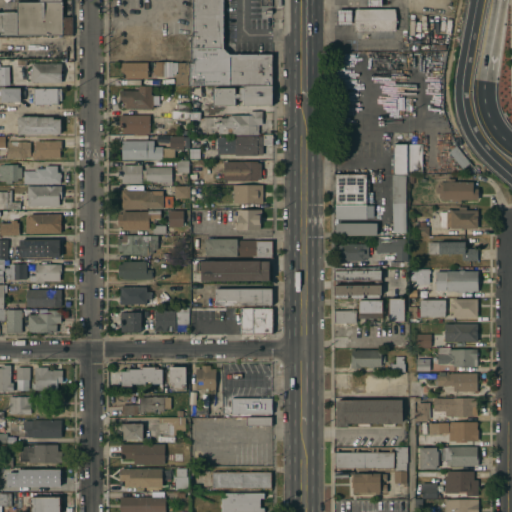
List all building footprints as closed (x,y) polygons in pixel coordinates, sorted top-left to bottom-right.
[(62,0),(62,16),(70,16),(70,34),(0,34),(0,11),(17,11),(17,1),(40,1),(39,0),(62,0)] [(242,85),(242,84),(189,85),(189,62),(192,62),(192,59),(190,59),(189,36),(192,36),(191,0),(221,0),(222,48),(228,54),(271,54),(271,85),(242,85)] [(394,8),(396,19),(395,30),(355,30),(354,19),(355,8),(394,8)] [(351,9),(351,24),(337,24),(336,9),(351,9)] [(23,72),(17,73),(17,65),(16,65),(16,60),(26,60),(26,65),(22,65),(23,72)] [(156,76),(155,61),(177,61),(177,71),(176,71),(176,73),(178,73),(178,62),(188,62),(188,85),(176,85),(176,74),(173,74),(173,76),(156,76)] [(61,63),(61,82),(31,81),(31,79),(30,79),(30,72),(31,72),(31,62),(61,63)] [(148,62),(148,74),(147,74),(147,78),(122,79),(122,72),(120,72),(120,62),(148,62)] [(9,84),(0,84),(0,66),(9,66),(9,84)] [(271,96),(273,96),(273,105),(243,105),(243,100),(238,100),(238,98),(234,98),(234,105),(212,105),(212,99),(210,99),(210,95),(212,95),(212,88),(234,87),(234,93),(239,93),(238,87),(242,87),(242,85),(271,85),(271,96)] [(125,108),(125,102),(120,102),(120,89),(138,89),(138,86),(151,86),(151,94),(159,94),(158,104),(153,104),(153,108),(125,108)] [(20,87),(20,101),(19,101),(19,103),(14,103),(14,101),(1,101),(1,87),(20,87)] [(61,87),(61,100),(58,100),(58,104),(42,104),(42,106),(39,106),(39,104),(33,104),(34,88),(61,87)] [(217,118),(227,118),(227,116),(229,116),(229,115),(248,115),(248,111),(261,111),(261,124),(257,124),(257,134),(230,134),(230,133),(217,133),(217,118)] [(149,114),(149,133),(146,133),(146,134),(132,134),(132,133),(123,133),(123,126),(119,126),(119,114),(149,114)] [(17,134),(17,116),(37,116),(37,117),(52,117),(52,119),(60,119),(60,134),(17,134)] [(154,123),(163,123),(163,135),(154,135),(154,123)] [(272,144),(271,154),(262,154),(262,155),(256,155),(234,155),(234,154),(217,154),(217,137),(234,137),(234,135),(262,136),(262,145),(263,145),(263,135),(271,135),(271,136),(274,136),(274,144),(272,144)] [(169,150),(169,136),(183,136),(183,150),(169,150)] [(199,158),(189,159),(189,149),(189,137),(199,137),(199,158)] [(121,159),(121,140),(153,140),(153,146),(161,146),(161,159),(121,159)] [(26,141),(26,142),(30,142),(30,156),(25,156),(25,158),(6,158),(6,141),(26,141)] [(60,141),(60,150),(59,150),(59,158),(44,158),(44,159),(34,159),(31,159),(31,152),(34,152),(35,141),(60,141)] [(406,172),(406,174),(404,174),(391,174),(390,174),(390,144),(392,144),(392,143),(407,143),(407,172),(406,172)] [(407,143),(421,143),(421,172),(407,172),(407,143)] [(469,162),(463,167),(462,168),(448,152),(455,146),(469,162)] [(188,160),(188,173),(175,172),(176,160),(188,160)] [(256,161),(256,163),(260,163),(260,179),(257,179),(257,180),(223,181),(223,161),(256,161)] [(141,164),(141,183),(120,183),(120,179),(117,179),(117,169),(120,169),(120,164),(141,164)] [(0,165),(17,165),(17,167),(20,167),(21,178),(17,178),(17,181),(11,181),(11,183),(4,183),(4,181),(0,181),(0,165)] [(34,171),(34,168),(44,168),(44,165),(56,165),(56,173),(59,172),(59,183),(22,183),(22,171),(34,171)] [(171,167),(171,183),(170,183),(170,184),(161,184),(161,183),(160,183),(160,182),(145,182),(145,177),(143,177),(143,172),(145,172),(145,167),(171,167)] [(404,232),(391,232),(391,174),(404,174),(404,203),(404,232)] [(365,178),(368,178),(367,194),(365,194),(365,204),(334,204),(334,175),(365,175),(365,178)] [(460,199),(460,201),(451,201),(451,199),(441,199),(441,198),(438,198),(438,192),(435,192),(435,186),(438,186),(438,182),(441,182),(441,181),(445,181),(445,178),(453,178),(453,181),(471,181),(471,188),(476,188),(476,199),(460,199)] [(261,184),(261,203),(232,203),(232,185),(261,184)] [(61,186),(61,198),(58,198),(58,206),(26,206),(26,186),(61,186)] [(186,186),(186,198),(173,197),(173,186),(186,186)] [(0,208),(0,191),(6,191),(6,190),(10,190),(10,202),(19,202),(19,209),(0,208)] [(147,208),(147,209),(121,209),(121,190),(150,190),(150,191),(157,191),(157,194),(163,194),(163,196),(172,195),(172,207),(163,207),(147,208)] [(372,205),(372,217),(366,217),(366,218),(334,218),(334,205),(372,205)] [(445,209),(457,209),(458,206),(465,206),(465,209),(476,210),(476,228),(449,228),(449,226),(445,226),(445,209)] [(236,219),(233,219),(233,215),(237,215),(237,209),(259,209),(259,229),(236,229),(236,219)] [(121,226),(117,226),(117,213),(121,213),(121,211),(147,211),(147,210),(159,210),(159,218),(148,218),(148,229),(121,229),(121,226)] [(182,222),(184,222),(184,225),(182,225),(182,226),(167,226),(167,210),(182,210),(182,222)] [(24,217),(28,217),(28,214),(60,214),(60,233),(25,233),(24,217)] [(0,222),(10,222),(10,220),(15,220),(16,222),(17,222),(18,234),(0,234),(0,222)] [(335,235),(335,223),(376,223),(376,235),(335,235)] [(152,225),(164,225),(164,234),(152,233),(152,225)] [(427,235),(413,235),(413,226),(427,226),(427,235)] [(149,253),(149,255),(138,255),(138,254),(121,254),(121,251),(117,251),(117,238),(121,238),(121,235),(156,235),(156,249),(153,249),(152,253),(149,253)] [(205,239),(236,238),(236,240),(255,240),(255,241),(271,241),(271,258),(252,258),(252,256),(205,256),(205,239)] [(374,252),(374,238),(405,238),(406,260),(395,261),(395,252),(374,252)] [(59,239),(59,257),(19,257),(19,239),(25,239),(59,239)] [(463,248),(476,248),(476,260),(461,260),(461,253),(428,253),(428,241),(463,241),(463,248)] [(363,260),(337,260),(337,243),(368,243),(368,258),(363,258),(363,260)] [(121,277),(117,277),(117,264),(121,264),(121,261),(145,261),(145,269),(152,270),(152,277),(150,277),(150,279),(121,279),(121,277)] [(269,281),(201,281),(201,261),(269,261),(269,281)] [(4,278),(4,268),(8,268),(8,263),(26,264),(25,279),(4,278)] [(60,264),(60,273),(59,273),(59,280),(43,280),(43,282),(34,282),(34,281),(28,281),(28,276),(35,276),(35,264),(60,264)] [(332,294),(332,270),(334,270),(334,268),(378,267),(378,269),(379,269),(379,294),(378,294),(378,297),(366,297),(366,294),(362,294),(362,297),(350,297),(350,294),(347,294),(347,297),(334,297),(334,294),(333,294),(332,294)] [(427,282),(415,282),(416,269),(427,269),(427,282)] [(476,290),(445,290),(445,289),(434,289),(434,270),(476,270),(476,290)] [(4,309),(21,309),(20,333),(5,332),(5,313),(4,313),(4,320),(0,320),(0,284),(4,284),(4,290),(3,290),(2,308),(4,308),(4,309)] [(119,286),(146,286),(146,291),(150,291),(150,299),(146,299),(146,304),(119,304),(119,286)] [(271,288),(271,305),(214,305),(214,288),(271,288)] [(26,289),(60,289),(60,306),(26,306),(26,289)] [(403,321),(388,321),(388,298),(403,298),(403,321)] [(476,316),(452,316),(452,311),(449,311),(449,303),(452,303),(452,298),(476,298),(476,316)] [(380,318),(357,317),(357,299),(381,299),(380,318)] [(435,316),(435,317),(432,317),(432,316),(430,316),(430,317),(428,317),(428,316),(418,316),(418,299),(444,299),(444,316),(435,316)] [(415,306),(415,316),(407,316),(407,306),(415,306)] [(176,324),(176,331),(154,331),(154,310),(174,310),(174,308),(187,308),(187,324),(176,324)] [(271,308),(271,332),(251,333),(251,328),(244,328),(244,308),(271,308)] [(27,314),(36,314),(36,313),(39,313),(39,309),(46,309),(46,310),(60,310),(60,323),(56,323),(56,332),(27,332),(27,314)] [(355,322),(333,322),(334,310),(355,310),(355,322)] [(140,326),(142,326),(142,329),(140,329),(140,331),(120,331),(120,312),(140,312),(140,326)] [(476,341),(443,340),(443,323),(476,323),(476,341)] [(429,347),(415,347),(414,333),(429,333),(429,347)] [(475,348),(475,351),(477,351),(477,354),(476,354),(476,365),(452,365),(452,363),(436,363),(436,354),(438,354),(438,347),(449,347),(449,349),(475,348)] [(373,366),(373,367),(367,367),(367,366),(359,366),(359,368),(349,367),(350,349),(380,349),(379,355),(383,355),(383,362),(379,362),(379,366),(373,366)] [(390,371),(390,363),(394,363),(394,356),(402,356),(402,363),(403,363),(403,371),(390,371)] [(428,370),(415,370),(415,358),(428,358),(428,370)] [(0,365),(9,365),(10,382),(12,382),(12,391),(0,391),(0,365)] [(195,369),(200,369),(200,365),(209,365),(209,368),(214,368),(214,393),(206,393),(206,388),(195,388),(195,369)] [(29,380),(15,380),(15,367),(29,367),(29,380)] [(34,390),(34,389),(31,389),(31,383),(34,383),(34,367),(46,367),(46,370),(61,370),(61,382),(56,382),(56,390),(34,390)] [(121,371),(128,371),(128,369),(141,369),(141,367),(154,367),(154,369),(161,369),(161,383),(151,383),(151,381),(144,381),(144,384),(131,383),(131,386),(120,385),(121,371)] [(185,387),(173,387),(173,382),(168,382),(168,367),(185,367),(185,387)] [(476,381),(477,381),(477,384),(476,384),(476,390),(452,390),(452,385),(435,385),(435,373),(438,373),(438,372),(447,372),(475,372),(476,381)] [(30,396),(30,414),(8,414),(8,396),(30,396)] [(163,396),(163,397),(169,397),(169,408),(163,408),(163,411),(136,411),(136,414),(121,414),(121,405),(138,405),(138,396),(163,396)] [(270,397),(270,406),(261,406),(261,414),(230,414),(230,398),(270,397)] [(475,397),(475,414),(472,414),(472,416),(447,416),(447,407),(446,408),(446,401),(450,401),(450,397),(475,397)] [(369,422),(369,426),(357,426),(357,422),(346,422),(346,427),(335,427),(335,422),(335,400),(401,399),(401,421),(394,421),(394,422),(394,425),(382,425),(382,422),(369,422)] [(195,407),(202,407),(202,402),(206,402),(206,407),(207,407),(207,415),(195,414),(195,407)] [(422,404),(422,410),(426,410),(426,421),(415,421),(415,404),(422,404)] [(184,417),(184,424),(175,424),(175,435),(157,435),(157,417),(184,417)] [(270,417),(270,425),(245,425),(245,417),(270,417)] [(31,438),(31,437),(27,437),(27,430),(22,430),(22,421),(31,421),(31,420),(60,420),(60,438),(31,438)] [(438,434),(428,434),(428,422),(449,422),(449,421),(475,421),(475,429),(476,429),(476,440),(465,440),(465,442),(454,442),(454,440),(447,440),(447,432),(438,432),(438,434)] [(142,423),(142,439),(122,439),(122,434),(120,434),(120,423),(142,423)] [(28,461),(19,461),(19,446),(32,445),(32,444),(56,444),(57,451),(61,451),(61,462),(28,462),(28,461)] [(163,444),(163,464),(133,464),(133,458),(120,458),(120,444),(163,444)] [(439,446),(439,451),(437,451),(437,464),(435,464),(435,468),(418,468),(418,447),(439,446)] [(475,454),(477,454),(477,465),(449,465),(449,464),(445,464),(445,460),(439,460),(439,447),(447,447),(447,446),(475,446),(475,454)] [(393,471),(393,462),(395,462),(395,447),(406,447),(406,462),(405,462),(405,471),(393,471)] [(376,467),(376,469),(374,469),(374,467),(372,467),(372,469),(370,469),(370,467),(356,467),(356,469),(354,469),(354,467),(352,467),(352,469),(350,469),(350,467),(334,467),(334,452),(350,452),(350,449),(352,449),(352,452),(354,452),(354,449),(357,449),(357,452),(370,452),(370,449),(372,449),(372,452),(374,452),(374,449),(376,449),(376,452),(392,452),(392,467),(376,467)] [(0,466),(0,457),(12,457),(12,467),(0,466)] [(161,468),(161,487),(123,487),(123,480),(119,480),(119,468),(161,468)] [(32,484),(26,484),(26,475),(32,475),(32,471),(60,471),(60,490),(32,490),(32,484)] [(405,482),(393,482),(393,471),(405,471),(405,482)] [(472,479),(476,479),(476,495),(465,495),(465,490),(456,490),(456,492),(443,492),(443,475),(446,475),(446,471),(472,471),(472,479)] [(270,472),(270,488),(211,488),(210,472),(270,472)] [(352,487),(351,487),(350,473),(379,472),(379,474),(385,473),(386,480),(382,481),(382,484),(386,484),(386,491),(378,491),(378,494),(374,494),(374,491),(352,492),(352,487)] [(186,477),(187,489),(175,489),(174,477),(186,477)] [(435,497),(420,497),(420,483),(435,483),(435,497)] [(5,505),(5,507),(2,507),(2,505),(0,505),(0,493),(10,493),(10,505),(5,505)] [(263,493),(263,498),(259,498),(259,508),(263,508),(263,511),(220,511),(221,493),(263,493)] [(119,511),(119,496),(164,496),(164,511),(119,511)] [(30,511),(30,497),(59,497),(59,511),(30,511)] [(476,511),(443,511),(443,498),(477,498),(476,511)]
